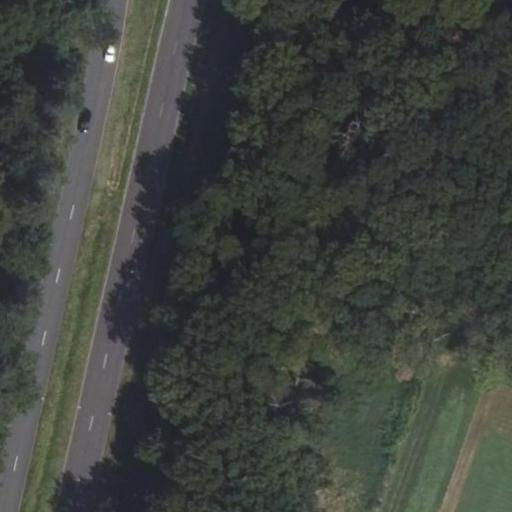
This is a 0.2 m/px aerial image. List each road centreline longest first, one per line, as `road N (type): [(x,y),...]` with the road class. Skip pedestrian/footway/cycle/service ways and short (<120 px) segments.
road 1 (primary): [(76,511),(189,0)]
road 2 (primary): [(112,0),(4,511)]
